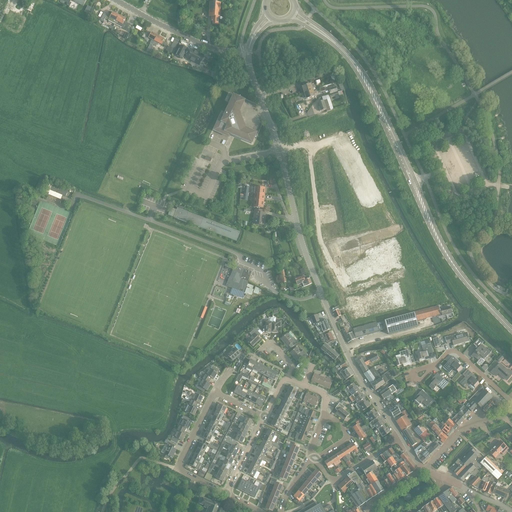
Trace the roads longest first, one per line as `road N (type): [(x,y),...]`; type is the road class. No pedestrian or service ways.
road 1 (unclassified): [(401,437),(358,374),(321,292),(247,51)]
road 2 (secondary): [(511,330),(459,273),(371,91),(319,30)]
road 3 (unknown): [(314,217),(372,208),(377,199),(350,138),(304,143),(312,201)]
road 4 (tertiary): [(114,0),(207,46),(247,51)]
road 5 (residential): [(225,492),(177,468),(215,393)]
